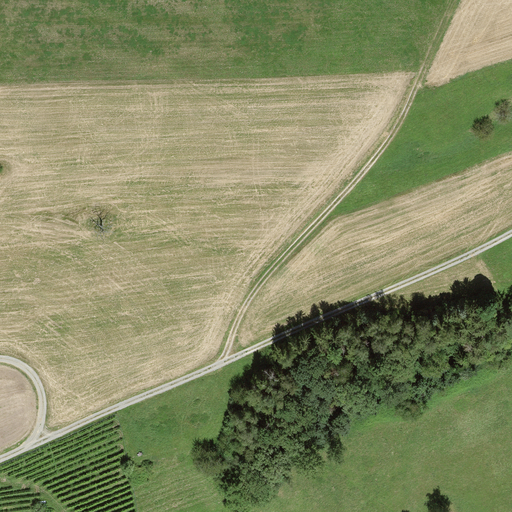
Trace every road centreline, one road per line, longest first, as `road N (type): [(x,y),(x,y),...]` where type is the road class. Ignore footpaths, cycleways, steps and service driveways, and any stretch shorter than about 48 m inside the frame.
road 1 (track): [(511,232),(38,441)]
road 2 (track): [(231,358),(227,339),(254,289),(389,136),(452,0)]
